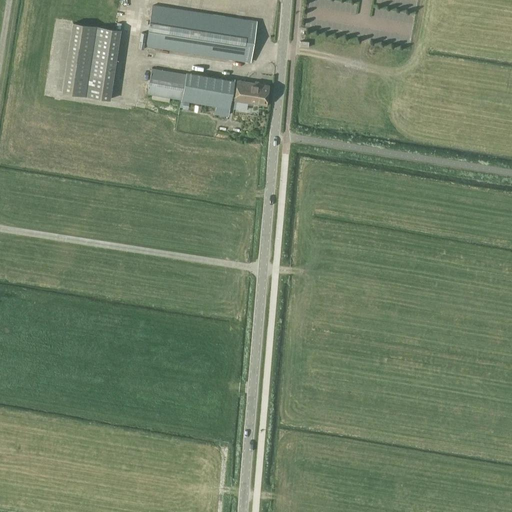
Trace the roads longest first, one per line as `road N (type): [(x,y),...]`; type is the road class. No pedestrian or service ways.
road 1 (tertiary): [(242,511),(287,0)]
road 2 (track): [(0,228),(289,272)]
